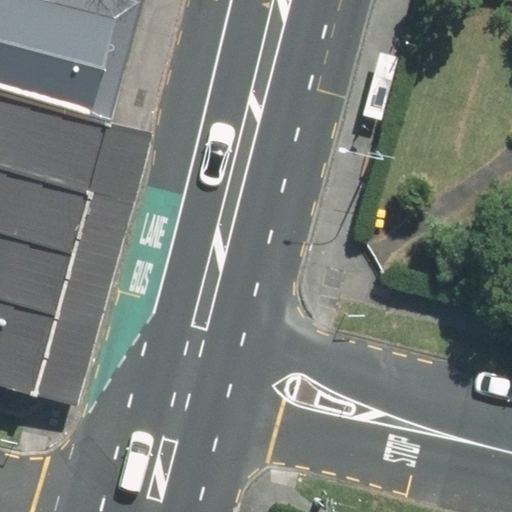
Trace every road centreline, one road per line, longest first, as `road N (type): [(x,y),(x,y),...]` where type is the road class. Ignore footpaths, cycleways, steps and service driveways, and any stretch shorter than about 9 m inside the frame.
road 1 (primary): [(270,0),(191,321)]
road 2 (residential): [(191,321),(406,388),(476,442)]
road 3 (residential): [(476,442),(360,443),(169,403)]
